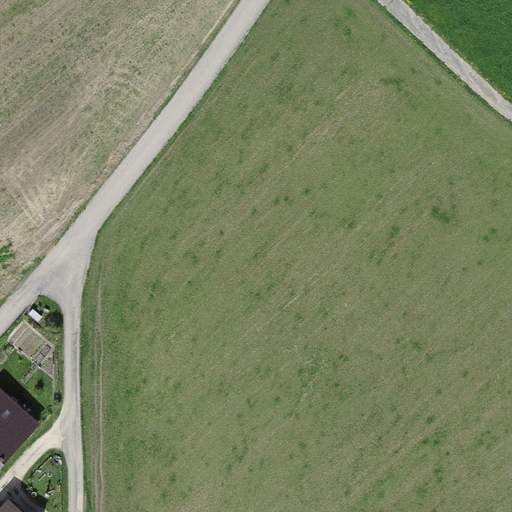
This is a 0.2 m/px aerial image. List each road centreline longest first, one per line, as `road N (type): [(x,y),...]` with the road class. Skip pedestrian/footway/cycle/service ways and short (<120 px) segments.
road 1 (unclassified): [(254,0),(141,155),(0,321)]
road 2 (track): [(68,244),(73,511)]
road 3 (track): [(389,0),(511,113)]
